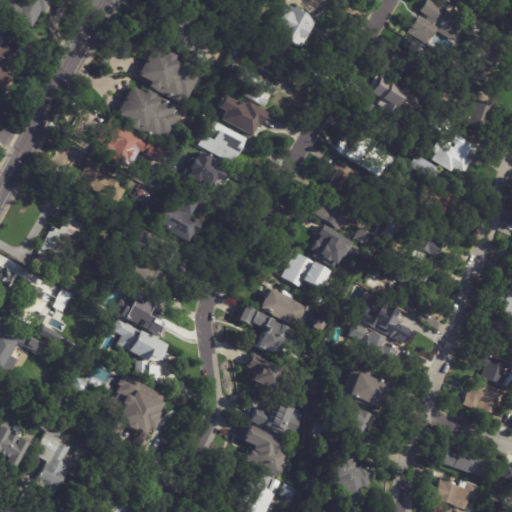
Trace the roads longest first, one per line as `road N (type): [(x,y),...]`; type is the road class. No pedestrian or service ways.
road 1 (residential): [(167,511),(214,419),(205,328),(211,299),(390,0)]
road 2 (residential): [(406,511),(405,484),(425,414),(511,146)]
road 3 (tertiary): [(99,0),(0,184)]
